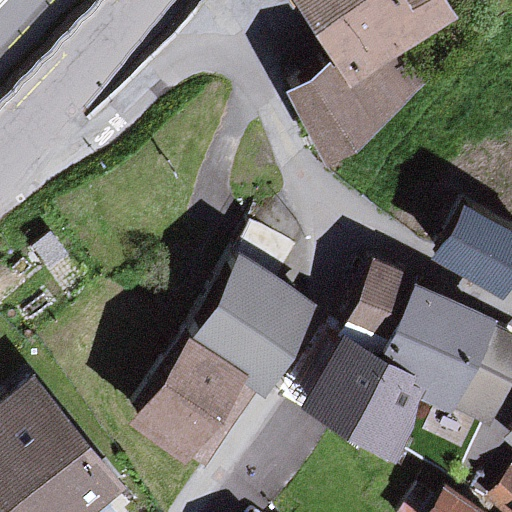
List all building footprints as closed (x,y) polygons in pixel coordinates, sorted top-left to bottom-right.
[(311,0),(339,47),(290,76),(328,140),(399,98),(369,48),(446,2),(444,0),(311,0)] [(511,248),(511,224),(461,192),(431,238),(493,278),(511,248)] [(251,210),(233,236),(278,267),(295,236),(251,210)] [(278,267),(233,236),(183,318),(261,373),(311,290),(278,267)] [(373,332),(408,263),(365,242),(333,311),(373,332)] [(444,396),(486,312),(490,303),(408,263),(373,332),(410,357),(406,365),(422,373),(418,387),(444,396)] [(373,332),(333,311),(289,383),(387,441),(418,387),(422,373),(406,365),(410,357),(373,332)] [(511,361),(511,324),(486,312),(444,396),(489,414),(511,361)] [(239,369),(176,328),(127,403),(190,444),(239,369)] [(61,511),(114,467),(24,362),(0,382),(0,480),(27,511),(61,511)] [(456,480),(489,414),(444,396),(418,387),(403,442),(456,480)] [(511,408),(496,426),(511,441),(511,408)] [(511,492),(511,481),(497,468),(476,492),(496,510),(511,492)] [(478,511),(436,480),(414,509),(417,511),(478,511)]
